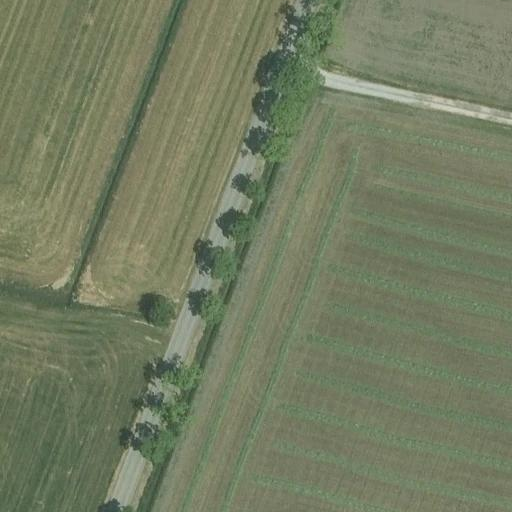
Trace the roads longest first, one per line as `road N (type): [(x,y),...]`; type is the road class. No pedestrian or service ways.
road 1 (tertiary): [(308,0),(117,511)]
road 2 (track): [(292,42),(511,93)]
